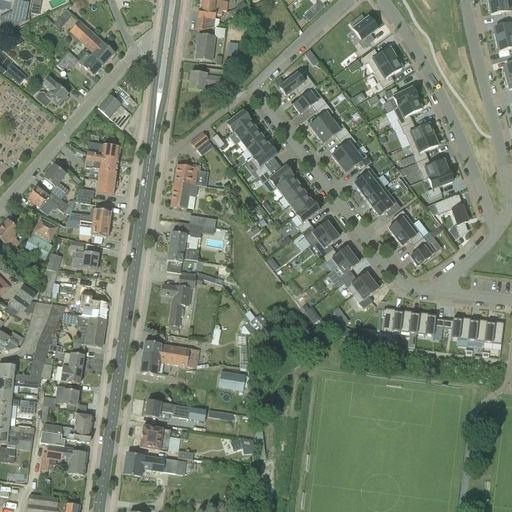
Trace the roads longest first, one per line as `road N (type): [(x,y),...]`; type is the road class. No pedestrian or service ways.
road 1 (primary): [(97,511),(171,14)]
road 2 (residential): [(348,0),(251,92),(403,286),(428,292)]
road 3 (residential): [(380,0),(455,126),(495,233)]
road 4 (residential): [(464,0),(509,214),(495,233)]
road 5 (residential): [(0,205),(134,53)]
